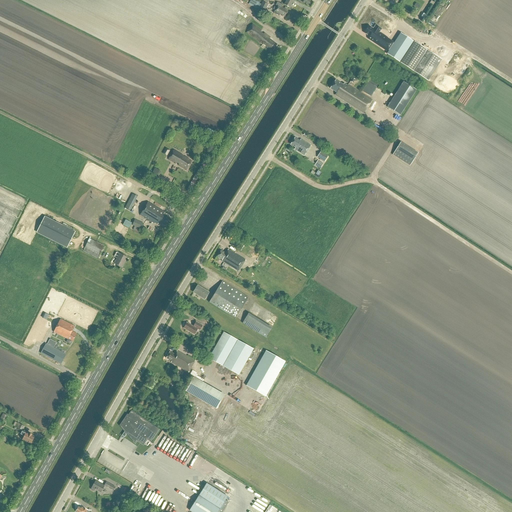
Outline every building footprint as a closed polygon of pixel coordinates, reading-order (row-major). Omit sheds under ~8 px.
[(283,0),(283,1),(286,2),(284,5),(290,8),(294,1),(291,0),(283,0)] [(264,12),(269,4),(263,1),(259,9),(264,12)] [(287,13),(288,11),(281,7),(278,5),(277,6),(276,7),(275,7),(273,9),(275,10),(274,12),(280,16),(281,14),(285,16),(286,14),(287,14),(287,13)] [(263,34),(261,32),(261,31),(253,24),(246,33),(262,46),(263,44),(272,51),(277,44),(270,39),(271,38),(264,33),(263,34)] [(381,29),(375,25),(373,29),(369,26),(364,33),(369,37),(368,39),(381,48),(387,38),(379,32),(381,29)] [(387,54),(399,62),(414,41),(401,33),(394,43),(388,52),(387,54)] [(427,81),(441,60),(415,42),(401,63),(427,81)] [(343,85),(336,80),(330,89),(336,93),(335,96),(363,114),(372,100),(348,84),(347,85),(344,83),(343,85)] [(400,116),(416,91),(403,82),(387,108),(400,116)] [(377,98),(374,106),(380,108),(383,100),(377,98)] [(314,142),(315,140),(305,133),(303,135),(314,142)] [(300,141),(295,138),(290,145),(295,148),(294,149),(304,156),(311,146),(301,139),(300,141)] [(410,167),(418,154),(400,143),(392,156),(410,167)] [(282,149),(299,160),(301,157),(284,146),(282,149)] [(186,170),(192,162),(188,160),(189,159),(174,150),(168,159),(176,164),(176,163),(179,164),(178,165),(186,170)] [(324,162),(328,156),(321,151),(317,157),(324,162)] [(320,168),(323,163),(318,160),(315,165),(320,168)] [(295,176),(293,178),(306,185),(307,182),(295,176)] [(164,227),(170,218),(164,215),(165,212),(148,202),(140,215),(154,224),(155,223),(157,225),(158,223),(164,227)] [(45,216),(37,232),(67,247),(75,231),(45,216)] [(141,229),(144,224),(135,220),(133,225),(141,229)] [(98,259),(104,246),(89,238),(83,251),(98,259)] [(245,260),(228,249),(226,253),(221,250),(217,257),(222,260),(221,261),(238,271),(245,260)] [(122,268),(126,261),(127,261),(127,259),(127,258),(119,253),(114,264),(122,268)] [(235,319),(248,298),(222,282),(209,303),(235,319)] [(204,299),(208,293),(197,286),(193,292),(201,298),(201,297),(204,299)] [(266,338),(272,328),(249,313),(242,323),(266,338)] [(71,345),(77,333),(72,331),(75,326),(60,319),(53,332),(68,339),(66,343),(71,345)] [(200,331),(202,325),(196,322),(193,326),(186,323),(183,328),(194,335),(197,329),(200,331)] [(238,375),(253,349),(223,332),(209,358),(238,375)] [(50,340),(47,345),(53,348),(56,343),(50,340)] [(61,364),(66,355),(53,348),(47,345),(45,344),(40,353),(61,364)] [(196,360),(178,350),(176,354),(171,351),(167,358),(172,361),(172,362),(189,372),(196,360)] [(265,397),(285,361),(266,351),(246,386),(265,397)] [(225,394),(197,379),(194,377),(193,378),(186,391),(217,409),(225,394)] [(159,429),(132,411),(129,416),(128,415),(120,426),(125,431),(122,435),(124,437),(127,434),(128,433),(136,441),(137,440),(143,445),(147,439),(149,440),(150,438),(152,439),(159,429)] [(17,430),(20,431),(22,432),(24,426),(15,422),(13,426),(18,428),(17,430)] [(29,434),(22,431),(21,434),(24,436),(23,439),(31,444),(34,437),(31,436),(32,435),(29,433),(29,434)] [(96,463),(95,464),(98,467),(102,460),(96,456),(93,461),(96,463)] [(104,485),(95,481),(91,488),(91,489),(91,490),(93,491),(94,491),(95,489),(101,493),(104,486),(109,488),(114,491),(116,487),(111,485),(106,482),(104,485)] [(228,496),(207,483),(190,510),(192,511),(222,511),(228,504),(226,504),(227,502),(225,501),(227,497),(228,496)] [(239,511),(254,511),(259,503),(248,498),(249,496),(241,492),(237,499),(244,502),(242,506),(239,511)]
